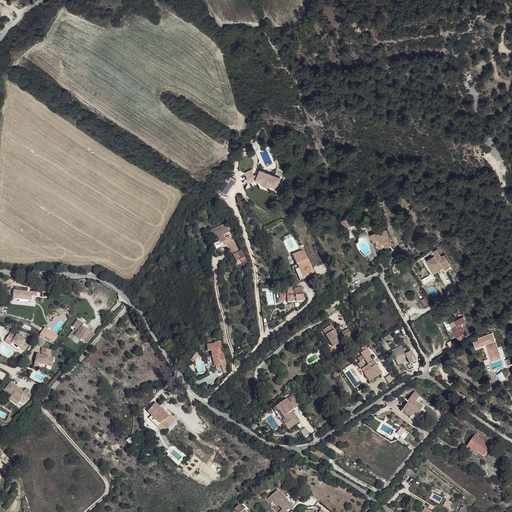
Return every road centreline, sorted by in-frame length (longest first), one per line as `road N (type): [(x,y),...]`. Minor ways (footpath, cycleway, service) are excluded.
road 1 (residential): [(128,304),(42,402),(107,481),(105,496),(86,511)]
road 2 (unclassified): [(297,450),(426,375),(511,441)]
road 3 (residential): [(128,304),(195,394),(259,438),(297,450)]
road 4 (residential): [(0,271),(96,277),(128,304)]
